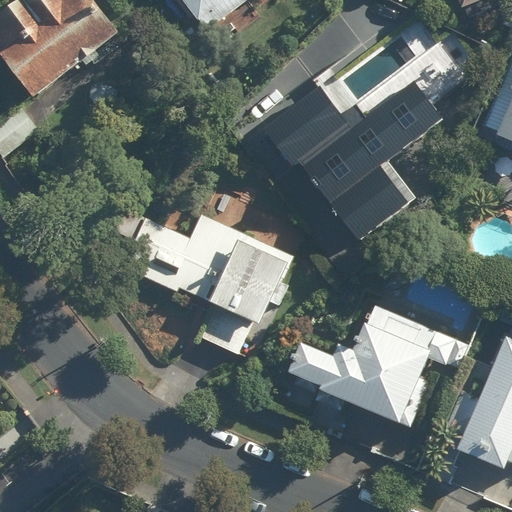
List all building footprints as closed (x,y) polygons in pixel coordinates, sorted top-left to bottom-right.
[(0,54),(33,102),(133,32),(110,0),(21,0),(0,15),(0,24),(13,43),(0,51),(0,54)] [(168,0),(196,37),(245,0),(168,0)] [(451,0),(456,11),(487,2),(486,0),(451,0)] [(511,50),(477,137),(511,150),(511,50)] [(301,163),(361,244),(417,204),(386,163),(439,125),(409,85),(364,118),(354,104),(339,115),(318,86),(263,126),(294,169),(301,163)] [(281,285),(293,258),(202,218),(191,242),(144,222),(122,272),(205,308),(193,336),(238,355),(249,330),(255,333),(267,307),(278,312),(289,288),(281,285)] [(456,374),(468,346),(371,304),(348,356),(334,350),(329,362),(298,348),(285,376),(316,390),(314,394),(318,396),(315,403),(338,413),(340,407),(394,430),(395,427),(407,433),(429,382),(418,377),(425,361),(456,374)] [(511,343),(511,344),(499,339),(474,398),(458,392),(442,431),(457,438),(450,456),(497,475),(501,463),(511,467),(511,343)]
